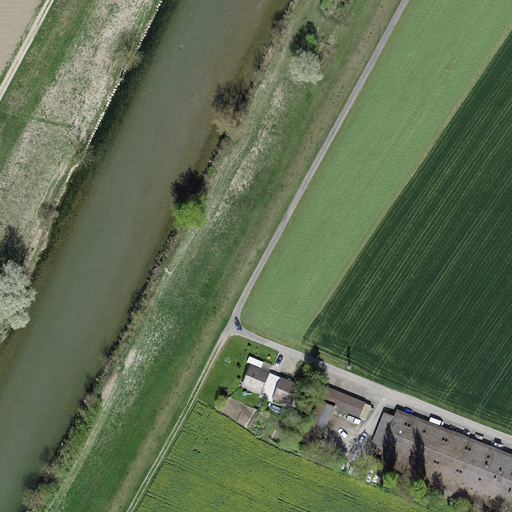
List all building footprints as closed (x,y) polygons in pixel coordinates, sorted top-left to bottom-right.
[(244,382),(262,389),(268,373),(251,366),(244,382)] [(282,379),(269,374),(259,397),(272,402),(275,395),(282,379)] [(275,395),(291,402),(298,386),(282,379),(275,395)] [(319,401),(359,417),(364,404),(324,387),(319,401)] [(295,438),(314,446),(331,407),(311,399),(295,438)] [(511,511),(511,456),(461,436),(464,429),(454,425),(451,432),(398,411),(395,416),(385,412),(372,445),(382,449),(380,454),(387,457),(384,464),(398,470),(501,511),(502,510),(506,511),(511,511)]
